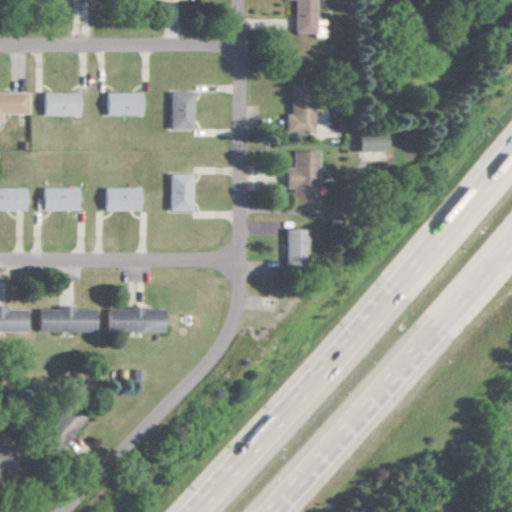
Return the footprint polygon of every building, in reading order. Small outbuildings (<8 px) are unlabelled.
[(289,0),(289,33),(310,34),(311,0),(289,0)] [(305,133),(306,85),(285,85),(285,113),(280,113),(280,133),(305,133)] [(0,113),(23,113),(23,93),(0,92),(0,113)] [(100,115),(136,115),(136,93),(101,92),(100,115)] [(165,129),(187,129),(187,92),(165,93),(165,129)] [(38,115),(74,116),(74,93),(38,93),(38,115)] [(351,136),(352,152),(380,150),(380,135),(351,136)] [(313,151),(287,151),(287,168),(280,168),(280,189),(287,189),(287,205),(312,206),(313,151)] [(164,211),(187,211),(187,174),(164,174),(164,211)] [(99,188),(100,211),(135,210),(135,187),(99,188)] [(21,188),(0,188),(0,209),(20,210),(21,188)] [(73,189),(38,188),(37,210),(73,211),(73,189)] [(0,305),(7,305),(7,308),(26,308),(26,330),(0,330),(0,305)] [(38,307),(56,307),(56,305),(75,305),(75,308),(94,308),(95,330),(38,331),(38,307)] [(107,307),(126,307),(126,305),(145,305),(145,308),(163,308),(163,330),(107,330),(107,307)] [(33,438),(68,399),(87,415),(85,418),(86,419),(83,422),(82,421),(77,427),(78,428),(62,445),(61,444),(52,455),(33,438)] [(0,445),(15,445),(15,471),(0,471),(0,445)]
